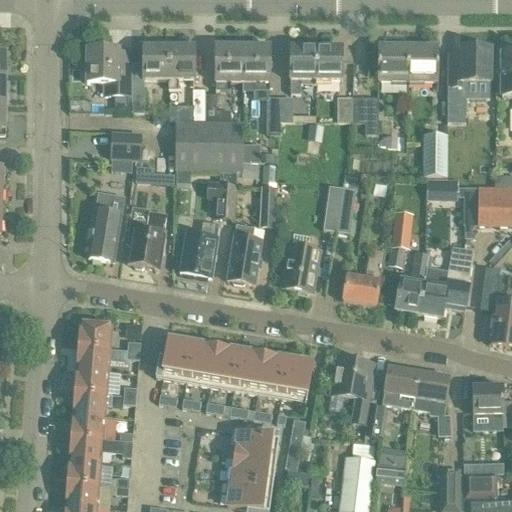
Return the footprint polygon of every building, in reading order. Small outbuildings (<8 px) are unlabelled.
[(169,50),(144,50),(144,84),(168,84),(169,84),(169,50)] [(196,50),(169,50),(169,84),(168,84),(168,95),(179,95),(179,84),(196,84),(196,50)] [(230,87),(242,87),(243,87),(243,51),(216,51),(216,94),(230,94),(230,87)] [(242,87),(242,94),(271,94),(271,51),(243,51),(243,87),(242,87)] [(290,51),(290,85),(291,85),(291,99),(299,99),(299,88),(316,88),(316,85),(316,51),(290,51)] [(316,51),(316,85),(342,85),(342,51),(316,51)] [(379,85),(408,85),(408,78),(409,51),(379,51),(379,85)] [(439,51),(409,51),(408,78),(408,85),(439,85),(439,51)] [(448,102),(448,127),(464,127),(465,103),(489,103),(490,52),(460,51),(460,68),(449,68),(448,102)] [(105,99),(132,99),(132,90),(132,64),(119,64),(119,52),(87,52),(87,85),(105,85),(105,99)] [(511,99),(511,56),(502,57),(502,100),(511,99)] [(132,99),(131,117),(144,117),(144,90),(132,90),(132,99)] [(192,114),(192,126),(206,126),(206,98),(206,94),(193,94),(192,114)] [(217,98),(206,98),(206,126),(230,126),(230,114),(217,114),(217,98)] [(269,105),(268,138),(281,138),(282,124),(282,100),(281,100),(281,101),(269,101),(269,105)] [(294,100),(282,100),(282,124),(293,124),(294,100)] [(353,126),(353,103),(353,102),(339,102),(339,125),(353,126)] [(353,103),(353,126),(366,126),(365,139),(379,139),(379,126),(378,103),(353,103)] [(243,128),(230,128),(176,128),(176,174),(221,174),(237,174),(243,174),(243,167),(243,128)] [(321,144),(322,128),(308,128),(307,144),(321,144)] [(140,139),(113,138),(111,163),(139,164),(140,139)] [(448,143),(425,143),(425,180),(447,180),(448,143)] [(265,157),(264,165),(277,166),(278,158),(265,157)] [(173,188),(173,179),(153,178),(153,172),(137,171),(136,186),(173,188)] [(237,189),(236,189),(237,174),(221,174),(219,187),(209,187),(208,201),(218,202),(217,221),(234,223),(237,189)] [(325,233),(338,235),(344,191),(331,189),(325,233)] [(464,193),(464,230),(465,230),(465,242),(471,242),(472,233),(475,230),(478,230),(511,229),(511,190),(478,191),(478,193),(464,193)] [(261,229),(274,230),(276,192),(263,191),(261,229)] [(356,193),(344,191),(338,235),(350,237),(356,193)] [(99,196),(88,262),(114,266),(122,218),(125,201),(115,199),(99,196)] [(130,268),(133,269),(134,272),(142,273),(145,270),(157,272),(160,254),(163,255),(166,239),(164,239),(167,219),(149,216),(147,231),(130,229),(127,248),(133,249),(130,268)] [(395,218),(392,250),(408,252),(412,219),(395,218)] [(180,275),(212,281),(218,242),(217,242),(219,228),(203,225),(201,239),(186,237),(180,275)] [(227,283),(232,284),(233,287),(243,288),(245,286),(255,288),(262,244),(253,243),(255,231),(236,228),(227,283)] [(290,248),(283,291),(298,294),(298,296),(309,298),(309,296),(313,297),(320,254),(290,248)] [(440,284),(425,281),(424,286),(425,286),(419,318),(442,322),(444,310),(465,313),(469,289),(468,288),(474,253),(452,250),(448,276),(441,275),(440,284)] [(404,253),(392,251),(389,269),(401,272),(404,253)] [(343,304),(376,310),(386,255),(370,252),(365,282),(348,279),(343,304)] [(396,314),(419,318),(425,286),(424,286),(425,281),(428,260),(418,258),(413,285),(401,283),(396,314)] [(489,346),(511,349),(511,305),(505,304),(508,280),(497,279),(498,273),(486,271),(481,310),(493,312),(489,346)] [(79,326),(78,350),(110,352),(112,329),(79,326)] [(142,329),(128,328),(128,340),(141,341),(142,329)] [(305,406),(312,365),(299,362),(300,358),(277,355),(277,359),(252,355),(252,351),(230,347),(229,351),(204,347),(205,343),(183,339),(182,343),(169,341),(166,357),(160,356),(156,381),(305,406)] [(141,346),(128,345),(127,354),(140,355),(141,346)] [(78,350),(76,373),(108,375),(110,352),(78,350)] [(140,355),(127,354),(126,362),(139,363),(140,355)] [(337,362),(331,397),(356,401),(352,425),(365,427),(371,391),(360,389),(363,366),(337,362)] [(384,397),(382,407),(414,413),(415,401),(420,375),(389,370),(384,397)] [(76,373),(74,395),(106,398),(108,375),(76,373)] [(429,419),(438,421),(439,439),(451,439),(450,420),(444,420),(450,380),(420,375),(415,401),(431,404),(429,419)] [(123,399),(136,400),(137,391),(124,390),(123,399)] [(490,418),(503,418),(503,406),(502,390),(474,391),(474,419),(490,418)] [(74,395),(72,418),(104,420),(106,398),(74,395)] [(176,410),(177,401),(160,398),(158,407),(176,410)] [(136,400),(123,399),(123,408),(135,409),(136,400)] [(199,414),(201,405),(183,402),(182,411),(199,414)] [(511,405),(503,406),(503,418),(490,418),(490,430),(503,430),(511,429),(511,405)] [(223,418),(225,409),(207,406),(206,415),(223,418)] [(247,422),(248,413),(231,410),(229,419),(247,422)] [(373,413),(369,441),(382,443),(386,415),(373,413)] [(270,426),(272,417),(254,414),(253,423),(270,426)] [(72,418),(70,441),(103,443),(104,420),(72,418)] [(285,429),(286,419),(278,418),(276,427),(285,429)] [(296,474),(305,426),(293,424),(285,472),(296,474)] [(313,431),(305,430),(304,438),(311,439),(313,431)] [(229,496),(227,509),(227,510),(243,511),(268,511),(279,436),(254,433),(253,439),(233,436),(231,448),(235,449),(232,474),(228,473),(225,496),(229,496)] [(124,445),(132,445),(133,437),(120,436),(120,444),(124,445)] [(123,457),(124,445),(120,444),(103,443),(70,441),(69,464),(101,466),(102,455),(123,457)] [(123,461),(131,462),(132,445),(124,445),(123,457),(123,461)] [(405,456),(392,454),(390,469),(402,471),(405,456)] [(368,511),(374,464),(346,460),(339,511),(368,511)] [(69,464),(67,486),(99,489),(101,466),(69,464)] [(388,489),(390,471),(376,469),(374,487),(388,489)] [(465,504),(464,479),(459,479),(459,474),(458,474),(441,474),(440,511),(463,511),(463,504),(465,504)] [(288,475),(286,487),(307,490),(309,478),(298,476),(288,475)] [(496,504),(497,477),(465,475),(466,503),(492,504),(496,504)] [(323,479),(311,478),(309,501),(321,502),(323,479)] [(116,490),(129,491),(130,482),(117,481),(116,490)] [(67,486),(65,509),(97,511),(99,489),(67,486)] [(129,491),(116,490),(115,499),(128,500),(129,491)] [(492,504),(490,504),(490,511),(511,511),(511,503),(496,504),(492,504)]
